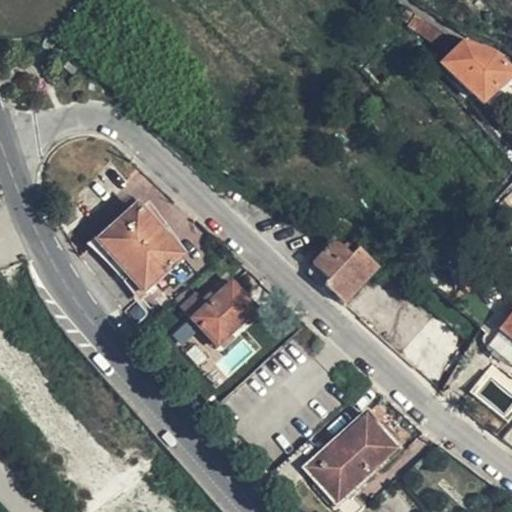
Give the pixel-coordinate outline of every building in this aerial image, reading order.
[(409,25),(416,15),(407,9),(400,20),(409,25)] [(443,52),(455,40),(416,15),(409,25),(407,28),(443,52)] [(494,95),(511,77),(511,72),(495,55),(464,46),(442,68),(483,105),(494,95)] [(505,106),(494,95),(483,105),(496,117),(505,106)] [(496,208),(509,223),(511,220),(511,195),(511,194),(496,208)] [(137,207),(114,227),(118,232),(141,211),(137,207)] [(114,227),(80,258),(124,312),(185,259),(141,211),(118,232),(114,227)] [(324,288),(345,306),(379,269),(367,258),(358,250),(356,253),(352,258),(335,242),(313,266),(329,283),(324,288)] [(356,253),(335,242),(352,258),(356,253)] [(214,300),(207,307),(191,321),(216,350),(257,312),(231,285),(214,300)] [(196,290),(179,307),(188,316),(205,299),(196,290)] [(202,302),(207,307),(214,300),(209,294),(202,302)] [(511,316),(500,332),(511,341),(511,316)] [(322,453),(309,438),(287,458),(336,511),(359,511),(369,504),(359,494),(355,497),(352,493),(398,451),(365,415),(322,453)]
